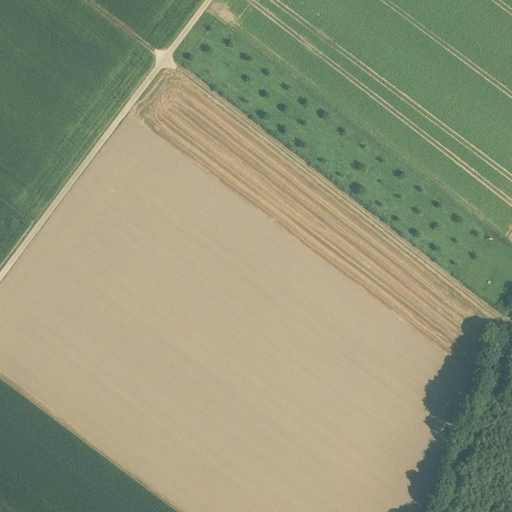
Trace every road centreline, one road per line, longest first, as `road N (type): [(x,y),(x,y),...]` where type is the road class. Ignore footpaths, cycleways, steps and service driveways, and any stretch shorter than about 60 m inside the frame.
road 1 (track): [(83,0),(511,329)]
road 2 (track): [(0,279),(210,0)]
road 3 (track): [(175,511),(0,378)]
